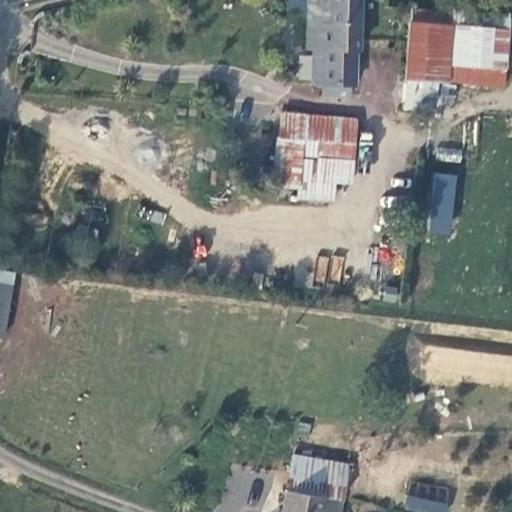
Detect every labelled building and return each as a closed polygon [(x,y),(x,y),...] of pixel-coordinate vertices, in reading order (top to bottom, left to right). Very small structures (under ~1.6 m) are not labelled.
[(308,84),(351,84),(351,49),(357,49),(358,0),(328,0),(327,23),(304,22),(303,46),(309,45),(308,84)] [(304,0),(304,22),(327,23),(328,0),(304,0)] [(409,21),(404,78),(437,82),(447,82),(449,65),(502,68),(508,14),(455,9),(451,25),(409,21)] [(296,191),(296,198),(332,200),(332,181),(349,182),(355,118),(277,115),(272,188),(296,191)] [(432,171),(426,233),(451,235),(457,174),(432,171)] [(342,258),(318,255),(316,280),(340,282),(342,258)] [(0,336),(6,338),(12,271),(0,270),(0,336)] [(419,374),(511,385),(511,355),(422,344),(419,374)] [(289,456),(284,488),(340,499),(345,465),(289,456)] [(409,481),(404,510),(416,511),(446,511),(450,488),(409,481)] [(284,488),(270,488),(268,504),(280,506),(278,511),(338,511),(340,499),(284,488)]
